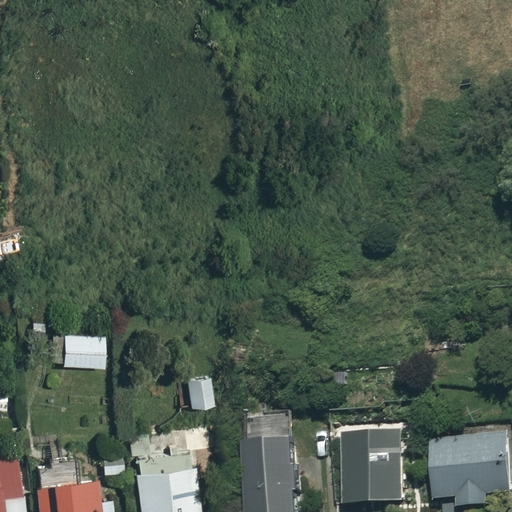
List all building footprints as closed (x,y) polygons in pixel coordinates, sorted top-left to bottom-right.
[(102,333),(58,330),(56,360),(100,362),(102,333)] [(209,372),(178,373),(179,402),(211,400),(209,372)] [(401,432),(343,433),(344,502),(402,501),(401,432)] [(508,502),(504,434),(431,439),(434,511),(461,511),(461,504),(508,502)] [(295,511),(294,438),(245,439),(246,511),(295,511)] [(17,452),(0,452),(0,511),(22,511),(22,495),(18,495),(17,452)] [(192,511),(189,462),(129,467),(132,511),(192,511)] [(93,500),(91,471),(29,475),(32,511),(109,511),(108,499),(93,500)]
